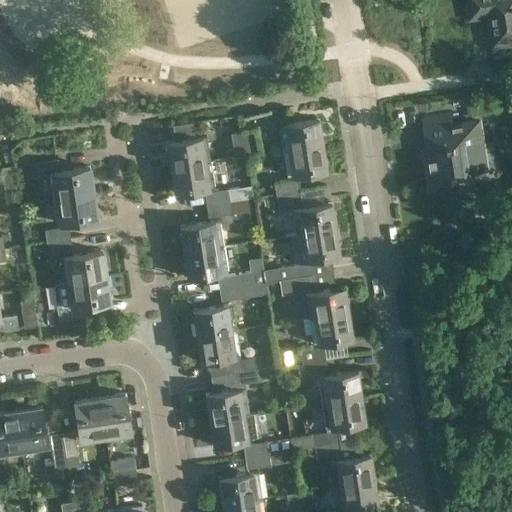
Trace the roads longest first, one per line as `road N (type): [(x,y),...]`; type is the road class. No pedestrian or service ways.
road 1 (residential): [(418,511),(336,0)]
road 2 (residential): [(151,219),(143,163),(135,153),(120,154),(125,222)]
road 3 (residential): [(124,359),(0,372)]
road 4 (residential): [(172,511),(151,391)]
